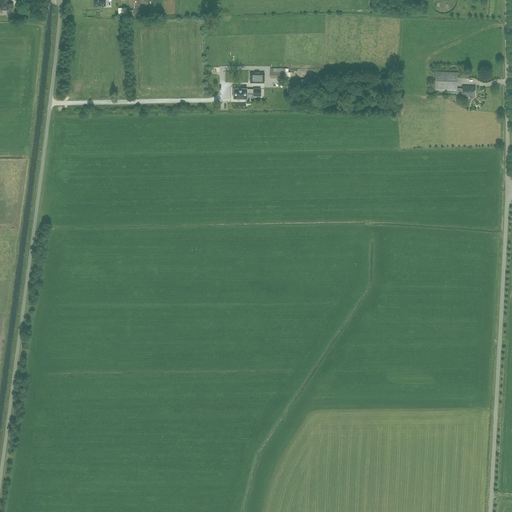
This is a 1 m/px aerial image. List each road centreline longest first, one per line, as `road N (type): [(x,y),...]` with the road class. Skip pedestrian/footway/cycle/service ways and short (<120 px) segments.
road 1 (unclassified): [(0,483),(60,0)]
road 2 (unclassified): [(491,511),(507,191)]
road 3 (unclassified): [(507,191),(506,0)]
road 4 (unknown): [(204,100),(50,102)]
